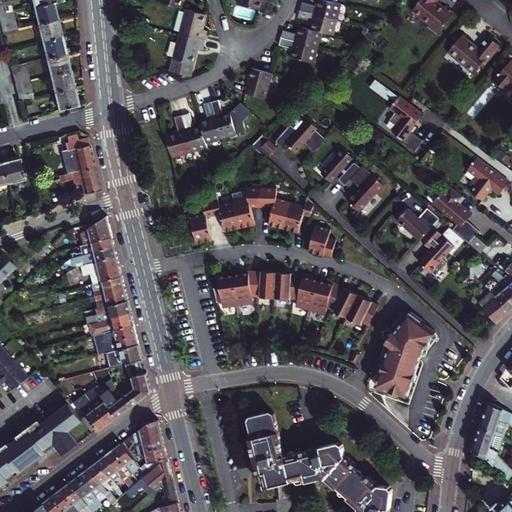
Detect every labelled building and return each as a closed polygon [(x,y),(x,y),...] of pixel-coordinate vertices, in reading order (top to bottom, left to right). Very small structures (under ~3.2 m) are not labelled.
[(340,4),(327,0),(320,0),(318,6),(315,5),(302,2),(300,10),(336,20),(340,4)] [(423,0),(414,12),(430,25),(429,27),(438,35),(456,14),(447,6),(445,8),(438,2),(440,0),(423,0)] [(0,13),(14,10),(11,1),(0,4),(0,13)] [(34,6),(38,22),(58,18),(54,1),(34,6)] [(184,7),(177,32),(202,39),(205,28),(199,27),(203,13),(184,7)] [(0,13),(0,19),(1,23),(16,19),(14,10),(0,13)] [(332,36),(336,20),(300,10),(298,17),(311,21),(314,22),(312,30),(320,33),(332,36)] [(42,40),(62,35),(58,18),(38,22),(42,40)] [(3,31),(18,27),(16,19),(1,23),(3,31)] [(279,38),(316,49),(320,33),(312,30),(308,29),(301,27),(298,35),(295,34),(282,30),(279,38)] [(199,48),(202,39),(177,32),(170,57),(190,63),(194,46),(199,48)] [(473,42),(463,34),(448,52),(458,60),(460,59),(467,65),(466,67),(475,74),(476,72),(479,72),(481,69),(480,67),(484,64),(485,65),(501,45),(488,35),(476,49),(472,45),(473,44),(474,43),(473,42)] [(42,40),(47,57),(66,53),(62,35),(42,40)] [(311,66),(316,49),(279,38),(277,46),(291,50),(295,51),(292,60),(311,66)] [(47,57),(51,74),(71,69),(66,53),(47,57)] [(510,86),(511,88),(511,61),(511,62),(501,75),(500,74),(498,77),(498,78),(494,82),(505,92),(510,86)] [(11,66),(13,74),(28,70),(26,62),(11,66)] [(249,68),(242,93),(261,98),(262,99),(269,73),(249,68)] [(71,69),(51,74),(55,91),(75,86),(71,69)] [(13,74),(16,82),(30,79),(28,70),(13,74)] [(16,82),(18,91),(32,87),(30,79),(16,82)] [(75,86),(55,91),(59,108),(79,103),(75,86)] [(32,87),(18,91),(20,99),(34,95),(32,87)] [(416,122),(418,123),(424,115),(400,98),(392,109),(397,113),(390,122),(398,127),(395,132),(399,135),(397,138),(416,152),(425,141),(415,134),(419,128),(416,126),(414,125),(416,122)] [(218,99),(210,101),(220,137),(246,130),(244,121),(250,113),(239,102),(231,113),(222,115),(222,112),(218,99)] [(220,137),(210,101),(203,103),(206,116),(207,120),(200,121),(201,124),(201,127),(205,141),(220,137)] [(205,141),(201,127),(194,129),(193,126),(190,113),(181,115),(191,150),(206,146),(205,141)] [(191,150),(181,115),(174,117),(178,130),(179,133),(170,136),(175,155),(191,150)] [(305,143),(314,151),(326,138),(317,129),(318,127),(308,118),(297,130),(291,123),(275,140),(276,142),(282,148),(286,143),(296,152),(305,143)] [(253,145),(266,157),(276,147),(263,135),(253,145)] [(61,151),(67,173),(79,170),(96,165),(89,137),(66,142),(68,149),(61,151)] [(322,172),(332,181),(342,171),(346,167),(354,158),(344,149),(337,156),(333,151),(328,157),(333,161),(322,172)] [(504,190),(510,181),(479,157),(470,170),(477,176),(473,182),(476,185),(472,191),(484,200),(492,189),(496,184),(504,190)] [(2,162),(6,181),(9,180),(24,176),(20,158),(2,162)] [(345,173),(341,178),(340,178),(340,179),(341,180),(346,185),(352,178),(362,167),(357,163),(356,162),(355,162),(355,163),(354,163),(348,170),(345,173)] [(96,165),(79,170),(85,193),(102,189),(96,165)] [(360,187),(348,200),(360,211),(385,184),(364,165),(362,167),(352,178),(360,187)] [(500,195),(504,190),(496,184),(492,189),(500,195)] [(225,230),(240,227),(255,223),(251,206),(251,205),(254,204),(254,206),(262,206),(269,206),(270,204),(274,205),(273,206),(269,223),(284,227),(299,231),(304,214),(311,216),(314,206),(315,203),(309,198),(308,197),(305,206),(291,202),(277,198),(277,188),(262,187),(248,187),(248,191),(242,190),(233,193),(234,200),(221,204),(217,190),(210,197),(203,203),(205,212),(191,215),(197,243),(203,241),(213,239),(207,216),(214,214),(221,212),(225,230)] [(458,222),(453,228),(464,238),(469,242),(476,233),(480,237),(483,232),(470,221),(475,214),(462,204),(461,202),(466,196),(455,188),(450,194),(447,192),(443,196),(438,192),(435,192),(431,198),(431,200),(458,222)] [(420,240),(421,239),(434,225),(441,218),(428,207),(419,217),(409,207),(398,219),(420,240)] [(108,216),(89,228),(81,233),(84,244),(113,236),(108,216)] [(337,238),(329,235),(329,234),(329,233),(331,227),(316,223),(309,250),(320,253),(331,256),(337,238)] [(430,247),(418,260),(429,271),(431,269),(434,273),(452,254),(450,252),(464,238),(453,228),(449,225),(442,233),(434,225),(421,239),(430,247)] [(492,246),(488,243),(480,237),(476,233),(469,242),(473,245),(475,247),(484,255),(492,246)] [(84,244),(81,245),(83,252),(77,253),(77,252),(73,253),(75,258),(116,247),(113,236),(84,244)] [(82,265),(118,257),(116,247),(75,258),(73,258),(75,267),(82,265)] [(0,284),(1,285),(19,268),(6,254),(0,260),(0,284)] [(121,266),(118,257),(82,265),(85,275),(92,273),(100,271),(121,266)] [(466,257),(461,263),(464,266),(469,260),(466,257)] [(103,280),(123,276),(121,266),(100,271),(92,273),(94,283),(102,281),(103,280)] [(215,301),(220,301),(221,305),(224,307),(235,305),(239,305),(249,303),(252,300),(252,296),(256,296),(272,297),(274,297),(275,297),(293,298),(297,299),(296,303),(298,306),(309,310),(310,310),(312,310),(322,313),(327,311),(328,307),(330,308),(334,310),(346,316),(347,317),(349,318),(361,324),(362,321),(368,325),(379,304),(359,293),(334,280),(333,283),(319,279),(305,275),(305,273),(276,271),(248,269),(249,272),(226,274),(219,275),(220,286),(214,287),(215,301)] [(511,278),(501,270),(487,286),(494,292),(481,302),(497,323),(511,310),(511,278)] [(95,296),(126,288),(123,276),(103,280),(105,287),(93,290),(95,296)] [(91,283),(93,290),(105,287),(103,280),(102,281),(94,283),(91,283)] [(110,305),(129,300),(126,288),(95,296),(96,301),(108,298),(110,305)] [(132,313),(129,300),(110,305),(111,311),(98,315),(87,318),(88,324),(92,323),(132,313)] [(111,311),(110,305),(96,308),(98,315),(111,311)] [(410,403),(423,363),(423,362),(422,360),(421,359),(420,358),(421,354),(426,350),(430,346),(433,342),(434,341),(436,337),(436,335),(436,334),(436,333),(435,332),(436,331),(424,322),(421,320),(422,318),(410,310),(409,312),(406,311),(404,312),(401,313),(399,315),(390,328),(394,331),(386,341),(385,340),(375,373),(372,374),(370,376),(369,379),(368,382),(368,385),(368,388),(369,391),(370,393),(372,395),(374,391),(410,403)] [(135,324),(132,313),(92,323),(95,334),(106,331),(116,329),(135,324)] [(138,334),(135,324),(116,329),(118,336),(108,338),(106,331),(95,334),(97,344),(138,334)] [(140,343),(138,334),(97,344),(100,353),(106,352),(140,343)] [(30,377),(0,342),(0,373),(1,375),(0,375),(0,382),(2,385),(6,381),(14,389),(30,377)] [(140,343),(106,352),(108,358),(122,355),(124,363),(126,363),(141,359),(144,358),(140,343)] [(109,362),(110,367),(124,363),(122,355),(108,358),(109,362)] [(136,388),(126,395),(135,405),(150,394),(152,390),(147,372),(144,373),(141,359),(126,363),(129,376),(133,376),(136,388)] [(511,390),(511,389),(511,363),(502,377),(505,382),(511,390)] [(63,379),(70,392),(75,390),(70,381),(68,378),(63,379)] [(123,397),(119,400),(114,394),(117,393),(115,390),(116,389),(113,380),(107,383),(112,391),(104,397),(106,401),(118,418),(135,405),(126,395),(123,397)] [(87,396),(109,424),(118,418),(106,401),(104,397),(96,385),(86,393),(87,396)] [(117,393),(114,394),(119,400),(123,397),(119,391),(117,393)] [(100,431),(109,424),(87,396),(77,403),(80,407),(81,406),(88,415),(84,418),(84,419),(94,431),(98,428),(100,431)] [(0,487),(11,480),(8,477),(18,469),(21,472),(48,451),(46,448),(55,441),(65,454),(79,442),(68,428),(76,422),(77,424),(84,419),(84,418),(67,398),(18,436),(20,438),(11,445),(9,443),(0,449),(0,487)] [(511,424),(511,412),(491,402),(482,426),(504,438),(510,422),(511,424)] [(389,511),(393,488),(390,486),(379,484),(368,474),(366,476),(356,467),(358,465),(347,455),(345,445),(340,442),(286,454),(276,412),(272,410),(253,414),(250,419),(253,436),(251,436),(259,473),(262,472),(265,485),(306,476),(307,479),(322,476),(322,477),(325,477),(337,487),(339,486),(349,495),(347,497),(358,507),(358,510),(360,510),(359,511),(389,511)] [(142,440),(162,434),(159,419),(150,421),(129,438),(124,441),(130,448),(137,441),(142,440)] [(511,475),(511,469),(499,455),(504,438),(482,426),(474,450),(489,458),(509,478),(511,475)] [(165,445),(162,434),(142,440),(144,444),(137,446),(140,454),(148,452),(147,449),(165,445)] [(141,466),(137,461),(128,450),(123,443),(115,448),(128,464),(130,462),(136,469),(141,466)] [(168,456),(165,445),(147,449),(148,452),(150,461),(147,465),(149,466),(145,471),(147,474),(160,462),(158,458),(168,456)] [(377,445),(370,454),(376,460),(384,451),(377,445)] [(133,472),(128,464),(115,448),(107,455),(125,478),(133,472)] [(97,462),(113,481),(117,478),(127,491),(132,487),(125,478),(107,455),(97,462)] [(173,477),(168,456),(158,458),(160,462),(147,474),(144,476),(148,481),(161,470),(164,480),(173,477)] [(109,490),(113,487),(110,483),(113,481),(97,462),(88,468),(109,490)] [(114,495),(109,490),(88,468),(80,475),(98,496),(101,499),(105,495),(113,504),(118,500),(114,495)] [(98,496),(80,475),(71,482),(89,504),(95,511),(103,511),(99,507),(94,500),(98,496)] [(169,500),(179,498),(173,477),(164,480),(164,483),(169,500)] [(89,504),(71,482),(63,488),(81,511),(89,504)] [(81,511),(63,488),(54,495),(67,511),(81,511)] [(120,490),(114,495),(118,500),(124,494),(120,490)] [(67,511),(54,495),(45,502),(52,511),(67,511)] [(500,502),(493,509),(495,511),(511,511),(511,495),(503,504),(500,502)] [(94,500),(99,507),(104,503),(101,499),(98,496),(94,500)] [(52,511),(45,502),(36,508),(38,511),(52,511)] [(179,511),(182,511),(180,502),(159,507),(148,511),(155,511),(156,511),(179,511)]
